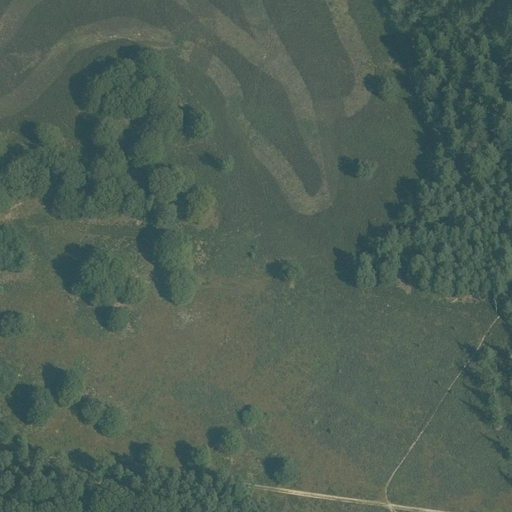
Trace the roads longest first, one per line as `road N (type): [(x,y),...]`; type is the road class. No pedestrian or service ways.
road 1 (track): [(0,450),(431,511)]
road 2 (track): [(415,0),(511,77)]
